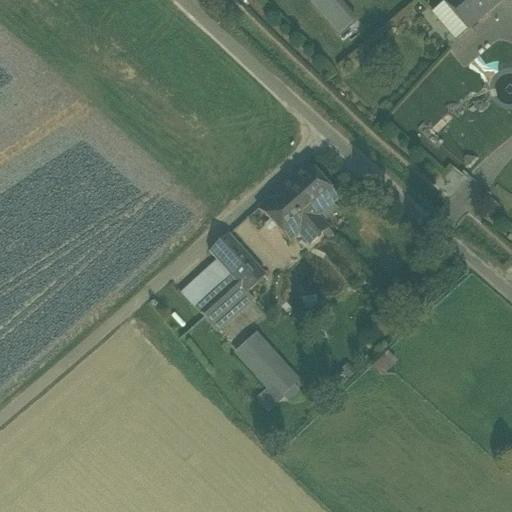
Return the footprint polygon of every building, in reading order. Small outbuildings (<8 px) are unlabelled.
[(356,23),(335,0),(317,0),(311,6),(339,38),(356,23)] [(511,0),(448,0),(443,5),(455,19),(467,32),(503,0),(511,0)] [(444,27),(455,19),(443,5),(432,14),(444,27)] [(455,19),(444,27),(456,41),(467,32),(455,19)] [(319,219),(321,216),(333,206),(338,201),(306,166),(258,210),(290,244),(302,234),(319,219)] [(338,211),(333,206),(321,216),(326,221),(338,211)] [(328,229),(319,219),(302,234),(311,244),(328,229)] [(216,262),(230,277),(246,295),(265,278),(228,237),(209,254),(216,262)] [(230,277),(216,262),(181,294),(194,309),(230,277)] [(247,296),(246,295),(230,277),(194,309),(211,328),(247,296)] [(251,301),(247,296),(211,328),(216,333),(251,301)] [(299,384),(257,335),(238,350),(271,389),(256,401),(266,413),(299,384)]
